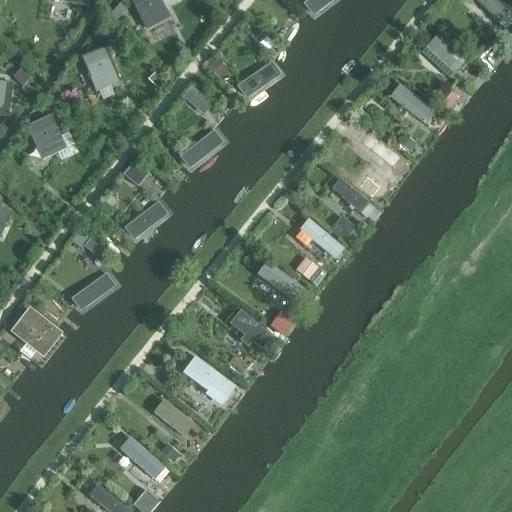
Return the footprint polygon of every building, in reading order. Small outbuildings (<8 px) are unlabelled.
[(131,0),(147,30),(168,19),(159,1),(160,0),(131,0)] [(308,0),(304,3),(313,16),(333,0),(308,0)] [(511,27),(511,16),(495,0),(474,0),(474,1),(505,34),(511,27)] [(119,3),(108,18),(115,23),(126,9),(119,3)] [(105,29),(100,35),(111,43),(115,38),(105,29)] [(471,67),(443,37),(424,55),(453,84),(471,67)] [(483,39),(471,53),(477,59),(490,46),(483,39)] [(108,58),(114,56),(110,47),(83,59),(96,89),(117,79),(108,58)] [(216,60),(208,70),(220,80),(228,70),(216,60)] [(271,62),(238,85),(247,98),(280,75),(271,62)] [(22,69),(13,78),(22,87),(30,78),(22,69)] [(0,116),(7,117),(12,85),(0,82),(0,116)] [(203,113),(211,104),(193,87),(185,97),(203,113)] [(446,121),(404,87),(393,100),(435,134),(446,121)] [(451,92),(442,105),(450,111),(460,99),(451,92)] [(49,117),(28,127),(42,158),(56,152),(64,148),(59,138),(49,117)] [(367,131),(360,141),(389,165),(397,156),(367,131)] [(212,132),(180,157),(190,169),(221,144),(212,132)] [(407,136),(400,144),(410,152),(416,144),(407,136)] [(133,163),(127,170),(138,179),(144,171),(133,163)] [(376,168),(360,188),(372,198),(388,178),(376,168)] [(379,212),(343,182),(333,194),(369,224),(379,212)] [(166,217),(156,204),(124,229),(134,241),(166,217)] [(343,219),(332,233),(344,243),(355,229),(343,219)] [(343,251),(312,223),(300,236),(331,264),(343,251)] [(79,231),(71,242),(81,250),(89,239),(79,231)] [(306,260),(296,272),(309,282),(318,270),(306,260)] [(309,296),(271,264),(259,278),(298,310),(309,296)] [(112,289),(102,276),(70,301),(80,313),(112,289)] [(48,355),(65,333),(34,308),(17,330),(48,355)] [(293,323),(280,314),(270,329),(282,338),(293,323)] [(269,339),(243,316),(232,328),(258,351),(269,339)] [(223,374),(201,355),(191,367),(213,386),(223,374)] [(235,357),(228,365),(241,377),(249,368),(235,357)] [(199,431),(165,403),(156,415),(189,443),(199,431)] [(170,473),(134,439),(123,451),(159,485),(170,473)] [(167,446),(161,454),(173,464),(180,456),(167,446)] [(128,511),(101,488),(90,500),(104,511),(128,511)] [(147,488),(139,497),(147,504),(155,495),(147,488)]
